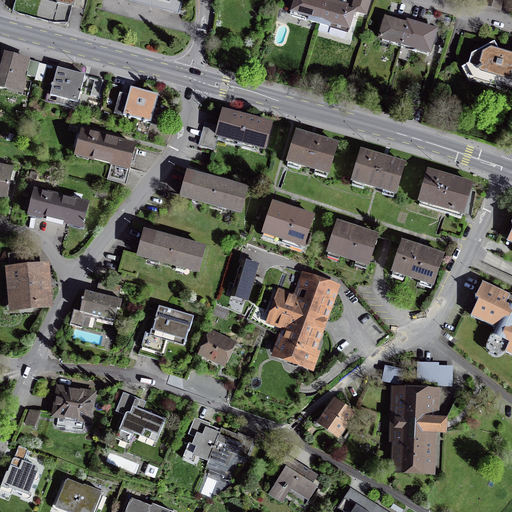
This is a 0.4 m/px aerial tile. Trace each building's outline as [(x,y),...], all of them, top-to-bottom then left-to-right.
[(169,0),(170,1),(165,0),(128,0),(179,13),(182,0),(169,0)] [(308,20),(319,24),(326,0),(294,0),(291,11),(309,17),(308,20)] [(329,0),(326,0),(319,24),(329,27),(330,23),(349,29),(354,11),(351,10),(337,6),(338,3),(334,1),(329,0)] [(370,0),(354,0),(352,7),(358,9),(357,12),(366,15),(370,0)] [(386,18),(380,38),(401,45),(409,19),(408,18),(408,21),(402,19),(400,23),(396,21),(386,18)] [(401,45),(417,49),(428,53),(429,53),(436,31),(425,27),(423,27),(424,23),(409,19),(401,45)] [(494,42),(474,54),(475,56),(470,59),(469,64),(477,78),(491,83),(494,81),(506,84),(506,86),(511,87),(511,54),(499,51),(494,42)] [(28,71),(27,74),(36,77),(39,66),(39,63),(20,58),(6,54),(1,72),(0,71),(0,87),(18,93),(25,70),(28,71)] [(39,66),(36,77),(35,80),(43,83),(46,68),(44,67),(39,66)] [(64,99),(71,72),(66,71),(57,68),(56,74),(59,75),(58,79),(55,78),(50,96),(57,98),(64,99)] [(71,72),(64,99),(77,103),(82,85),(79,85),(80,81),(83,82),(85,75),(79,74),(71,72)] [(102,83),(94,81),(91,95),(98,97),(101,88),(102,83)] [(128,117),(137,119),(144,91),(131,88),(129,94),(132,95),(131,99),(127,97),(120,96),(115,113),(128,117)] [(151,93),(144,91),(137,119),(151,123),(156,105),(153,104),(154,101),(157,101),(158,95),(151,93)] [(216,135),(218,136),(265,148),(271,125),(250,119),(222,112),(218,127),(216,135)] [(199,146),(214,150),(218,136),(216,135),(218,127),(206,123),(199,146)] [(127,168),(129,168),(135,146),(106,139),(106,137),(99,135),(99,137),(81,132),(75,154),(112,164),(108,179),(123,183),(127,168)] [(329,174),(337,145),(318,139),(296,133),(288,161),(329,174)] [(396,193),(404,165),(378,157),(361,152),(353,181),(396,193)] [(0,194),(6,196),(13,168),(0,165),(0,194)] [(29,181),(41,184),(44,174),(29,170),(27,180),(29,181)] [(450,177),(444,176),(443,176),(428,172),(420,201),(463,214),(472,185),(453,179),(450,178),(450,177)] [(241,212),(247,190),(187,174),(184,184),(181,196),(241,212)] [(29,181),(27,180),(23,192),(33,195),(34,192),(27,190),(29,181)] [(59,197),(59,196),(52,194),(52,196),(34,191),(34,192),(33,195),(29,213),(82,227),(88,205),(59,197)] [(263,233),(304,247),(314,217),(291,210),(272,203),(263,233)] [(371,257),(378,237),(337,223),(328,252),(368,265),(371,257)] [(198,271),(204,249),(144,232),(141,243),(138,255),(198,271)] [(435,278),(443,256),(402,242),(393,271),(433,285),(435,278)] [(137,255),(124,251),(118,271),(132,275),(137,255)] [(27,252),(8,253),(9,268),(28,267),(27,252)] [(252,266),(238,262),(229,293),(243,297),(250,272),(252,266)] [(50,302),(49,288),(50,288),(50,282),(45,283),(43,268),(12,270),(15,306),(50,302)] [(282,355),(313,366),(316,357),(319,350),(311,348),(333,289),(306,279),(299,298),(280,291),(271,314),(254,306),(248,317),(281,334),(282,329),(290,332),(282,355)] [(510,294),(483,280),(475,296),(479,298),(477,301),(471,315),(496,327),(492,334),(500,338),(496,347),(505,351),(511,354),(511,295),(510,294)] [(117,309),(119,310),(122,301),(102,296),(103,291),(97,290),(96,294),(85,292),(83,299),(82,298),(82,300),(83,301),(80,312),(74,310),(70,325),(82,328),(85,314),(114,321),(117,309)] [(159,351),(163,338),(184,344),(193,317),(159,307),(150,334),(146,332),(142,345),(159,351)] [(206,334),(199,349),(223,361),(227,352),(230,345),(206,334)] [(495,357),(499,357),(503,354),(505,351),(496,347),(500,338),(492,334),(491,334),(487,342),(486,347),(487,352),(490,355),(495,357)] [(438,381),(438,385),(452,386),(452,369),(438,369),(438,366),(428,365),(418,365),(418,381),(438,381)] [(385,381),(401,385),(404,370),(396,368),(388,367),(385,381)] [(57,426),(83,430),(85,420),(89,421),(93,394),(76,391),(59,388),(54,415),(58,416),(57,426)] [(431,394),(400,392),(397,469),(429,470),(430,443),(428,443),(428,431),(429,419),(431,394)] [(139,402),(122,395),(116,411),(125,415),(115,439),(116,439),(116,437),(130,443),(135,431),(148,437),(151,430),(160,433),(166,419),(143,409),(142,410),(137,408),(139,402)] [(340,435),(347,426),(344,424),(351,414),(342,408),(343,405),(337,401),(322,422),(340,435)] [(39,412),(31,410),(25,423),(33,427),(39,412)] [(196,455),(209,460),(209,458),(219,435),(212,432),(213,429),(208,427),(207,427),(207,425),(194,419),(188,434),(195,437),(192,444),(189,443),(182,458),(183,459),(185,453),(195,457),(196,455)] [(429,419),(428,431),(444,432),(444,420),(429,419)] [(219,435),(209,458),(227,465),(231,456),(237,459),(238,455),(246,458),(253,441),(239,435),(238,438),(236,437),(230,434),(229,437),(224,435),(225,432),(221,431),(222,428),(219,435)] [(6,472),(2,485),(0,489),(0,490),(11,495),(12,491),(22,495),(23,498),(26,499),(29,499),(32,497),(32,493),(31,491),(34,482),(37,481),(39,477),(37,473),(37,469),(35,467),(23,462),(22,463),(19,462),(19,460),(17,459),(15,458),(13,459),(8,472),(6,472)] [(283,502),(291,489),(308,500),(316,486),(312,483),(316,476),(306,469),(303,470),(301,471),(284,461),(276,474),(280,477),(269,494),(283,502)] [(158,468),(149,464),(145,474),(154,477),(158,468)] [(69,511),(73,511),(84,485),(83,486),(68,479),(56,507),(65,510),(69,511)] [(92,511),(101,491),(84,485),(73,511),(92,511)] [(388,511),(377,505),(375,509),(372,507),(373,505),(349,490),(339,506),(349,511),(388,511)] [(101,491),(96,504),(106,508),(111,495),(101,491)] [(149,511),(153,504),(151,506),(132,499),(126,511),(149,511)]
